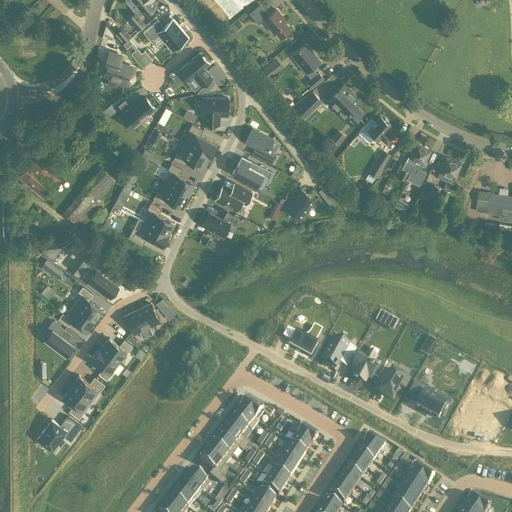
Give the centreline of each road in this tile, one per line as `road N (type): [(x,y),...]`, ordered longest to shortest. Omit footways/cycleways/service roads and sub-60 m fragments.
road 1 (residential): [(165,286),(167,263),(242,103),(235,74),(174,0)]
road 2 (residential): [(511,454),(427,439),(257,348)]
road 3 (residential): [(304,0),(396,97),(456,133),(511,150)]
road 4 (residential): [(300,511),(337,451),(337,435),(238,373)]
road 5 (residential): [(238,373),(135,511)]
road 6 (residential): [(165,286),(114,310),(51,396)]
